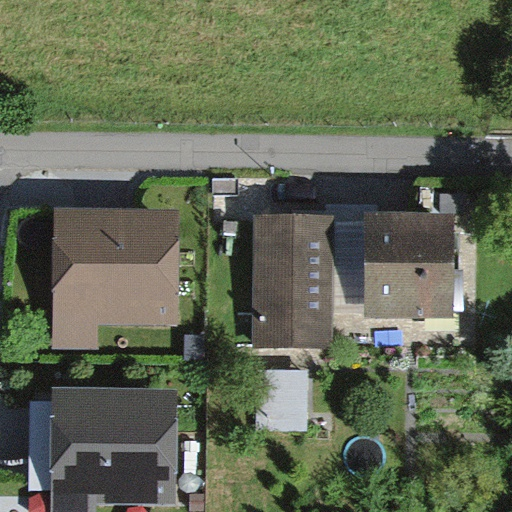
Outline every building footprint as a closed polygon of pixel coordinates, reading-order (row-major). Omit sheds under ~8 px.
[(181,208),(54,208),(55,348),(98,348),(97,324),(182,324),(181,208)] [(456,211),(365,209),(363,319),(454,320),(455,255),(456,211)] [(255,345),(332,345),(332,217),(255,216),(255,345)] [(265,430),(313,432),(315,374),(267,373),(265,430)] [(414,494),(497,495),(498,384),(415,383),(414,494)] [(42,464),(80,463),(80,495),(180,495),(180,405),(42,406),(42,464)]
